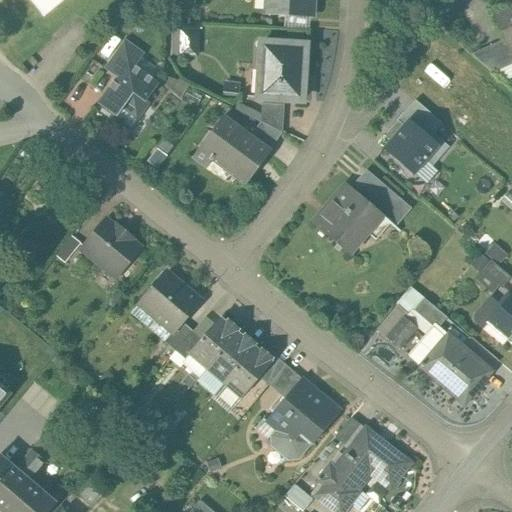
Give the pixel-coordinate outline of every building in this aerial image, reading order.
[(30,0),(44,17),(63,0),(30,0)] [(266,0),(265,15),(266,15),(284,16),(308,17),(312,17),(313,0),(266,0)] [(511,7),(493,16),(503,40),(508,50),(509,50),(511,55),(511,54),(511,7)] [(284,16),(283,28),(308,29),(308,17),(284,16)] [(173,28),(173,53),(200,54),(201,29),(173,28)] [(104,68),(106,70),(117,78),(128,63),(134,67),(143,54),(124,40),(104,68)] [(508,50),(503,40),(471,54),(493,73),(511,64),(511,56),(511,55),(509,50),(508,50)] [(302,101),(303,75),(305,46),(261,43),(258,97),(248,96),(247,97),(247,98),(248,98),(302,101)] [(137,119),(147,104),(145,102),(157,84),(134,67),(128,63),(117,78),(98,104),(116,117),(123,108),(137,119)] [(184,99),(190,102),(197,105),(202,97),(188,90),(184,99)] [(261,122),(282,133),(284,105),(262,104),(261,104),(261,122)] [(267,153),(248,139),(221,119),(193,156),(207,166),(214,158),(248,183),(269,154),(267,153)] [(439,147),(408,120),(383,149),(414,176),(439,147)] [(248,139),(267,153),(282,133),(261,122),(248,139)] [(357,181),(372,193),(386,205),(394,195),(366,171),(357,181)] [(345,186),(346,188),(315,223),(314,224),(314,223),(313,224),(348,254),(349,253),(347,251),(364,230),(368,234),(383,217),(346,185),(345,186)] [(107,268),(113,273),(117,276),(140,249),(130,241),(132,239),(117,226),(115,228),(105,220),(82,248),(93,257),(92,258),(93,259),(105,269),(107,268)] [(67,261),(69,260),(77,249),(67,242),(58,254),(67,261)] [(494,242),(485,252),(498,265),(508,255),(494,242)] [(482,272),(499,286),(502,288),(510,278),(491,261),(482,272)] [(200,301),(166,273),(132,314),(164,341),(172,332),(172,333),(182,322),(200,301)] [(511,342),(511,295),(488,323),(508,340),(507,342),(509,343),(511,342)] [(436,330),(439,327),(447,318),(424,299),(414,311),(436,330)] [(189,354),(207,369),(238,333),(220,318),(202,340),(189,354)] [(417,328),(404,318),(403,318),(386,338),(399,349),(400,349),(417,328)] [(172,332),(164,341),(175,351),(192,331),(182,322),(172,333),(172,332)] [(192,331),(175,351),(185,359),(189,354),(202,340),(192,331)] [(207,369),(223,384),(254,347),(238,333),(207,369)] [(448,335),(443,342),(442,342),(421,367),(464,404),(491,371),(448,335)] [(269,364),(271,361),(254,347),(223,384),(241,399),(259,377),(270,365),(269,364)] [(269,364),(270,365),(259,377),(268,385),(285,365),(275,356),(271,361),(269,364)] [(302,379),(285,365),(268,385),(285,399),(302,379)] [(313,443),(340,412),(302,379),(285,399),(266,421),(276,430),(271,437),(272,447),(288,460),(297,459),(311,443),(313,444),(313,443)] [(0,384),(0,408),(12,394),(0,384)] [(351,418),(348,421),(335,437),(346,446),(361,426),(351,418)] [(390,489),(409,464),(365,429),(334,469),(358,488),(370,473),(390,489)] [(47,465),(53,459),(65,444),(49,430),(32,451),(44,461),(44,462),(47,465)] [(32,451),(28,455),(27,455),(16,469),(0,455),(0,511),(48,511),(55,504),(28,480),(44,461),(32,451)] [(315,480),(320,484),(312,494),(335,511),(342,511),(360,490),(358,488),(334,469),(328,465),(315,480)] [(88,476),(83,481),(73,493),(88,506),(103,489),(88,476)] [(302,511),(305,509),(312,500),(294,485),(284,497),(302,511)] [(213,511),(199,501),(189,511),(213,511)]
